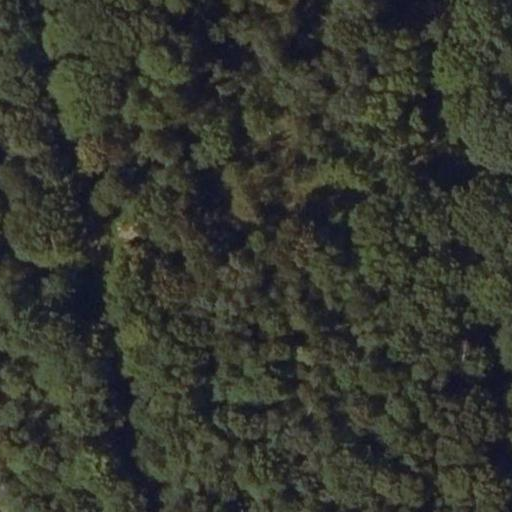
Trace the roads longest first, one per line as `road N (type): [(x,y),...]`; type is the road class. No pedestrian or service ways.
road 1 (track): [(57,0),(177,511)]
road 2 (track): [(511,350),(435,0)]
